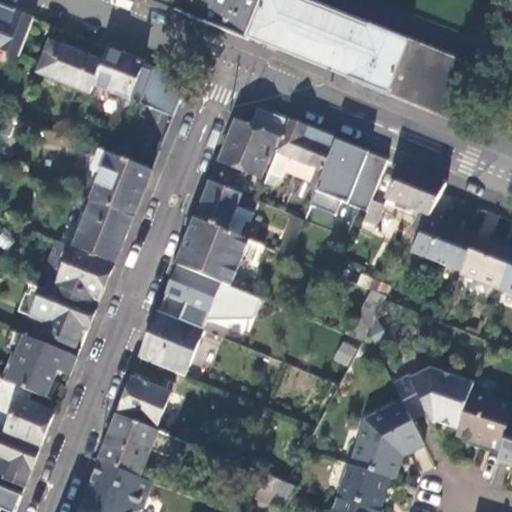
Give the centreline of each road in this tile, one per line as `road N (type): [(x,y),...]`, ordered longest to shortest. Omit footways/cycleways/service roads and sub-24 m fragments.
road 1 (residential): [(48,511),(228,64)]
road 2 (residential): [(511,179),(228,64)]
road 3 (residential): [(228,64),(63,0)]
